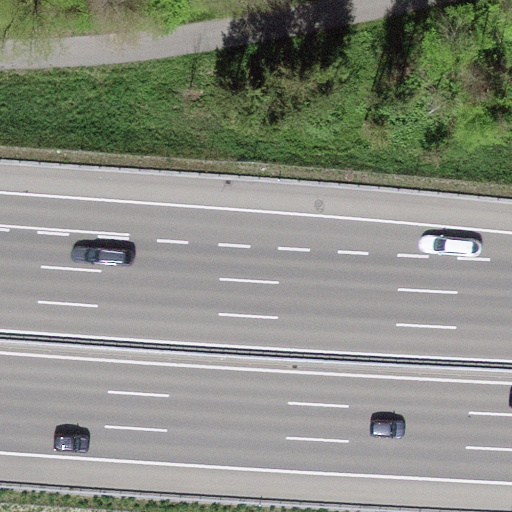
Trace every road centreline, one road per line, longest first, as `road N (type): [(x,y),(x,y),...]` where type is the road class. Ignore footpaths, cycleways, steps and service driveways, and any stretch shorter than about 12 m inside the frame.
road 1 (motorway): [(0,401),(511,432)]
road 2 (motorway): [(511,309),(0,279)]
road 3 (unclassified): [(0,53),(196,36),(388,0)]
